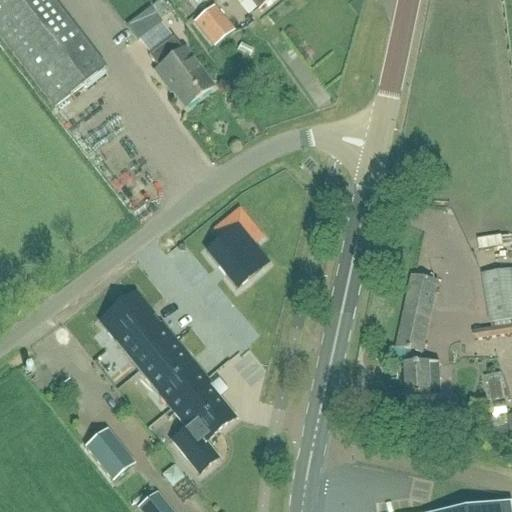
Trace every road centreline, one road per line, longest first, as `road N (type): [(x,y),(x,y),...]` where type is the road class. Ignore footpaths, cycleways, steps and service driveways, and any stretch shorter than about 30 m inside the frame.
road 1 (unclassified): [(0,348),(263,152),(312,138),(381,143)]
road 2 (tertiary): [(304,511),(381,143)]
road 3 (tertiary): [(381,143),(408,0)]
